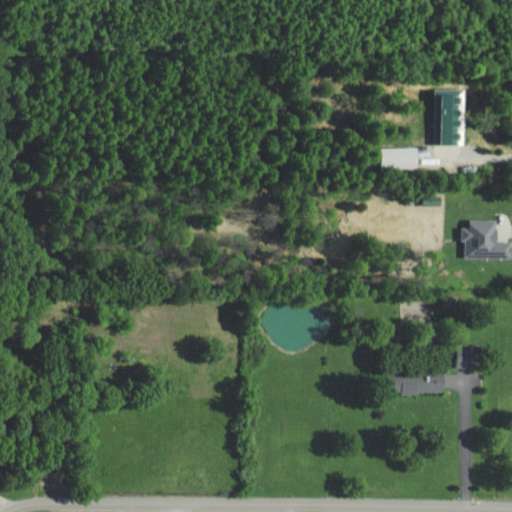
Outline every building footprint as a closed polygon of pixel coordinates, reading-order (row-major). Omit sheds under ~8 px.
[(436,90),(436,145),(465,145),(465,90),(459,90),(459,95),(450,95),(450,90),(436,90)] [(420,170),(420,148),(383,149),(384,170),(420,170)] [(467,259),(511,259),(511,242),(499,243),(499,221),(472,221),(472,228),(464,228),(463,243),(467,243),(467,259)] [(482,369),(482,346),(459,345),(458,368),(482,369)] [(446,394),(447,372),(391,371),(390,393),(446,394)]
